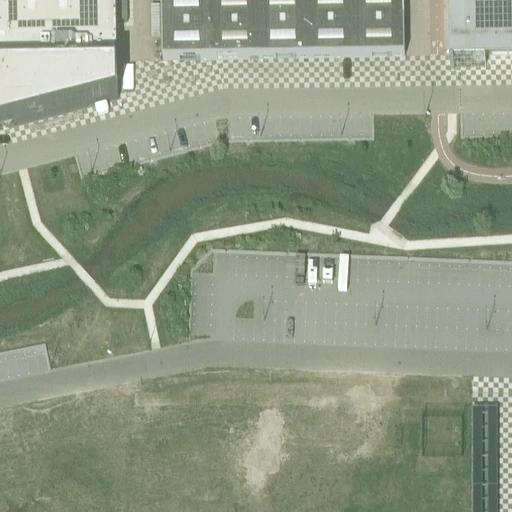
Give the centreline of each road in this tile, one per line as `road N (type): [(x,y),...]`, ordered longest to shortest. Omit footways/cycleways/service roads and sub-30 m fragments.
road 1 (unclassified): [(511,100),(222,102),(0,161)]
road 2 (unclassified): [(511,369),(192,356),(0,396)]
